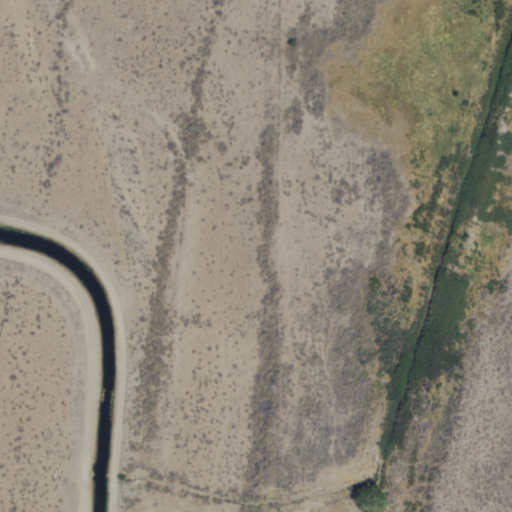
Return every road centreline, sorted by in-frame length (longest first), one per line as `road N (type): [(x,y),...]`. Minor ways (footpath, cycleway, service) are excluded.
road 1 (track): [(0,218),(76,246),(110,284),(123,391),(115,511)]
road 2 (track): [(0,250),(58,269),(93,325),(82,511)]
